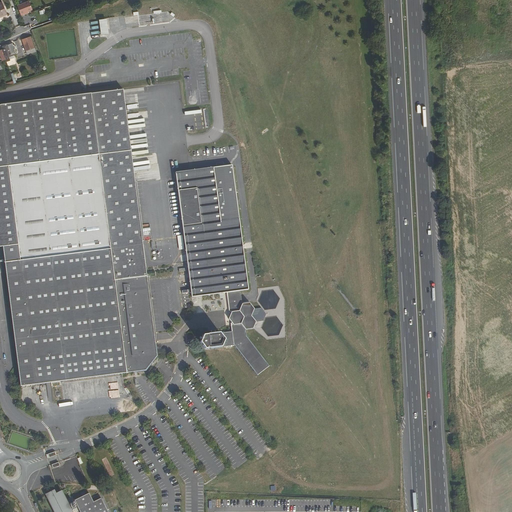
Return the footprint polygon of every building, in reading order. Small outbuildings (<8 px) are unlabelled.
[(32,9),(28,1),(17,6),(21,15),(24,14),(23,12),(27,11),(32,9)] [(106,18),(98,19),(100,34),(108,33),(106,18)] [(30,37),(22,40),(27,55),(35,52),(30,37)] [(5,56),(4,57),(5,60),(6,63),(10,61),(10,60),(15,58),(14,56),(15,56),(14,54),(16,54),(14,49),(15,49),(14,46),(13,46),(12,44),(2,47),(5,56)] [(4,85),(13,82),(11,77),(2,81),(4,85)] [(148,278),(123,92),(0,108),(0,107),(0,251),(3,251),(20,388),(145,372),(158,356),(148,278)] [(244,290),(226,166),(171,174),(188,298),(223,293),(225,312),(227,314),(225,319),(229,323),(227,327),(228,335),(199,339),(195,346),(201,353),(217,351),(220,344),(218,341),(222,339),(229,338),(230,349),(255,377),(265,367),(242,340),(242,329),(248,329),(252,321),(258,321),(261,314),(258,309),(249,309),(245,304),(238,304),(236,291),(244,290)] [(161,197),(159,181),(147,183),(149,197),(153,197),(154,203),(158,203),(158,198),(161,197)] [(69,511),(72,511),(62,490),(56,493),(54,490),(46,494),(55,511),(69,511)] [(81,511),(107,511),(101,499),(94,502),(89,493),(75,500),(81,511)]
